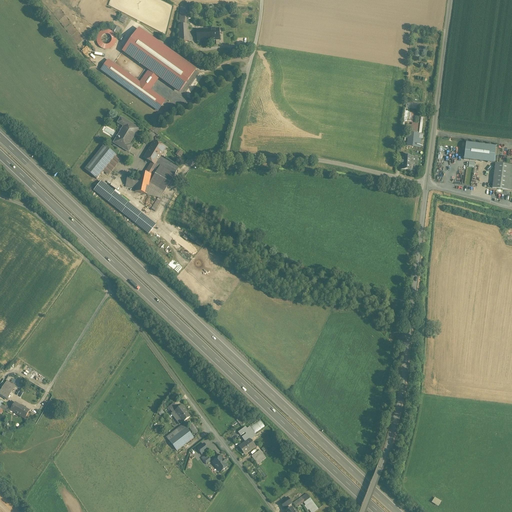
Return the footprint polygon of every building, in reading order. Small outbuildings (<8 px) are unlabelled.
[(188,8),(180,7),(180,19),(187,20),(188,8)] [(179,26),(178,26),(179,43),(189,42),(189,30),(188,25),(187,26),(179,26)] [(219,29),(211,30),(212,41),(220,41),(219,29)] [(195,70),(139,30),(124,52),(150,70),(159,77),(180,92),(195,70)] [(211,30),(196,30),(197,42),(212,41),(211,30)] [(106,49),(110,49),(113,47),(115,44),(115,40),(115,37),(113,34),(110,32),(106,31),(103,32),(100,34),(98,37),(97,40),(98,44),(100,47),(103,49),(106,49)] [(140,84),(108,61),(102,70),(158,110),(164,101),(149,91),(140,84)] [(159,77),(150,70),(140,84),(149,91),(159,77)] [(423,104),(407,101),(406,109),(422,111),(423,104)] [(420,114),(405,112),(404,122),(412,123),(419,123),(420,114)] [(124,127),(117,138),(114,143),(128,152),(132,146),(129,145),(139,129),(121,118),(117,124),(118,124),(118,123),(124,127)] [(418,134),(419,123),(412,123),(412,126),(406,125),(405,132),(418,134)] [(421,135),(418,135),(417,141),(409,140),(409,144),(420,146),(421,135)] [(154,142),(144,158),(152,163),(155,165),(156,163),(160,157),(165,148),(154,142)] [(466,144),(464,160),(494,164),(496,147),(466,144)] [(104,146),(85,169),(97,179),(103,171),(116,155),(104,146)] [(121,160),(116,155),(103,171),(108,176),(121,160)] [(179,168),(160,157),(156,163),(160,165),(175,175),(179,168)] [(412,165),(416,166),(417,158),(402,157),(401,170),(412,171),(412,165)] [(155,165),(152,163),(150,166),(145,173),(151,175),(153,175),(160,165),(156,163),(155,165)] [(511,165),(495,164),(492,189),(511,191),(511,165)] [(175,175),(160,165),(153,175),(151,175),(147,194),(147,195),(158,198),(161,198),(175,175)] [(145,173),(139,172),(138,179),(128,176),(125,186),(136,189),(135,192),(147,194),(151,175),(145,173)] [(156,225),(101,181),(94,190),(149,234),(156,225)] [(161,198),(158,198),(151,209),(155,212),(163,199),(161,198)] [(7,381),(0,392),(0,394),(7,399),(15,386),(7,381)] [(12,407),(4,402),(0,408),(1,409),(3,411),(8,413),(12,407)] [(29,411),(15,403),(11,411),(25,419),(29,411)] [(184,409),(182,406),(178,409),(175,412),(176,412),(183,422),(183,423),(190,418),(184,410),(184,409)] [(183,422),(176,412),(175,412),(172,413),(172,414),(180,425),(183,423),(183,422)] [(260,419),(251,426),(256,433),(265,426),(260,419)] [(193,424),(189,427),(194,435),(199,432),(193,424)] [(170,441),(186,429),(183,425),(167,437),(170,441)] [(248,431),(246,427),(238,432),(241,436),(245,433),(248,431)] [(186,429),(170,441),(177,451),(193,439),(186,429)] [(246,434),(242,438),(244,441),(252,435),(249,432),(246,434)] [(252,435),(244,441),(245,442),(239,446),(245,455),(256,447),(251,440),(253,438),(252,435)] [(204,444),(198,449),(202,455),(208,450),(204,444)] [(261,451),(252,457),(257,465),(266,458),(261,451)] [(205,455),(201,458),(206,465),(212,460),(209,457),(208,458),(205,455)] [(222,461),(220,457),(213,463),(220,473),(227,467),(225,464),(226,464),(223,460),(222,461)] [(430,498),(423,494),(420,499),(427,503),(430,498)] [(302,497),(293,503),(296,508),(305,501),(302,497)] [(439,507),(442,501),(435,497),(432,503),(439,507)] [(292,503),(288,498),(280,503),(284,508),(292,503)] [(310,498),(305,501),(310,508),(315,505),(310,498)]
